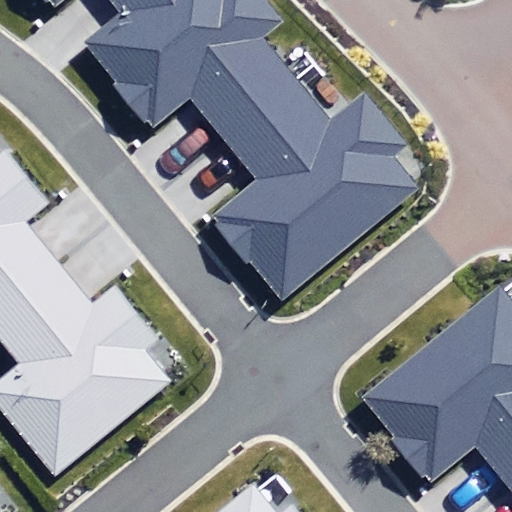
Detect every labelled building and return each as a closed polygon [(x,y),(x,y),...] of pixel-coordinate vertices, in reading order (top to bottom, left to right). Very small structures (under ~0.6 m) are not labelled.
[(43,0),(45,2),(47,0),(49,0),(54,6),(61,0),(109,0),(120,13),(134,0),(43,0)] [(134,0),(120,13),(84,42),(118,82),(113,86),(143,123),(147,119),(153,127),(190,97),(224,138),(298,78),(264,37),(283,22),(265,0),(134,0)] [(331,119),(298,78),(224,138),(257,179),(213,214),(219,222),(215,225),(246,263),(249,260),(281,300),(420,189),(394,156),(407,145),(364,92),(331,119)] [(0,310),(59,263),(24,221),(50,201),(8,150),(0,156),(0,310)] [(0,342),(18,364),(0,378),(0,406),(57,475),(170,382),(143,349),(158,337),(116,286),(94,304),(59,263),(0,310),(0,342)] [(476,447),(508,489),(511,485),(511,298),(501,284),(359,396),(392,437),(389,440),(420,478),(424,475),(431,483),(476,447)] [(284,511),(274,511),(253,485),(220,511),(298,511),(293,505),(284,511)]
